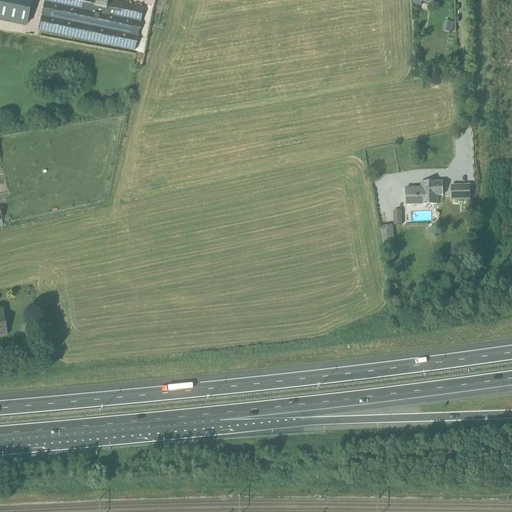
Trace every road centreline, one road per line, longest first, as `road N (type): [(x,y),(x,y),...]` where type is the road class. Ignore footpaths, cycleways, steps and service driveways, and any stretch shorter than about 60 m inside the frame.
road 1 (motorway): [(511,352),(0,408)]
road 2 (motorway): [(219,414),(511,378)]
road 3 (motorway): [(219,414),(511,415)]
road 4 (motorway): [(0,434),(219,414)]
